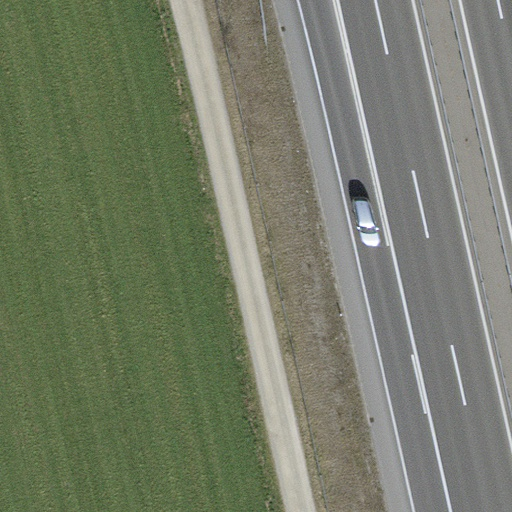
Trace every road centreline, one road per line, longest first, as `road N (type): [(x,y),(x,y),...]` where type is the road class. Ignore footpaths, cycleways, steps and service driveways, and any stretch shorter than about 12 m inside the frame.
road 1 (track): [(187,0),(302,511)]
road 2 (motorway): [(336,0),(448,317)]
road 3 (motorway): [(376,0),(448,317)]
road 4 (motorway): [(448,317),(489,511)]
